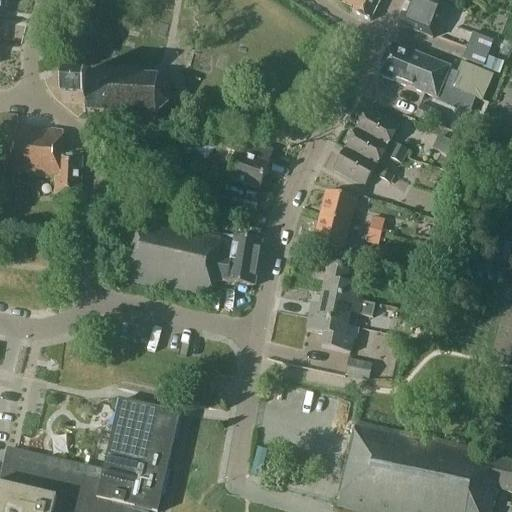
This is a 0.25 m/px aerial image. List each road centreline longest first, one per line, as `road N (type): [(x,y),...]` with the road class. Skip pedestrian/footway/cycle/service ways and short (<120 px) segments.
road 1 (residential): [(256,337),(282,208),(370,44)]
road 2 (residential): [(101,299),(89,265),(89,149),(73,127),(26,100)]
road 3 (residential): [(312,511),(234,484),(256,337)]
road 4 (residential): [(256,337),(101,299)]
